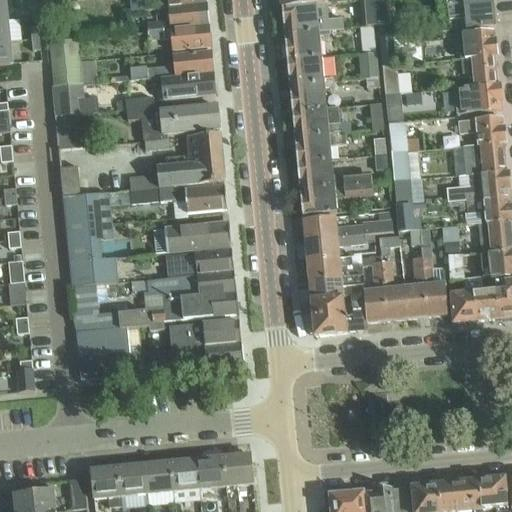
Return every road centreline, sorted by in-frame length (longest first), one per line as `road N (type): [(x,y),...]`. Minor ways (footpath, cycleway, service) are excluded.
road 1 (residential): [(278,365),(242,0)]
road 2 (residential): [(0,446),(283,417)]
road 3 (residential): [(511,343),(278,365)]
road 4 (residential): [(289,476),(511,455)]
